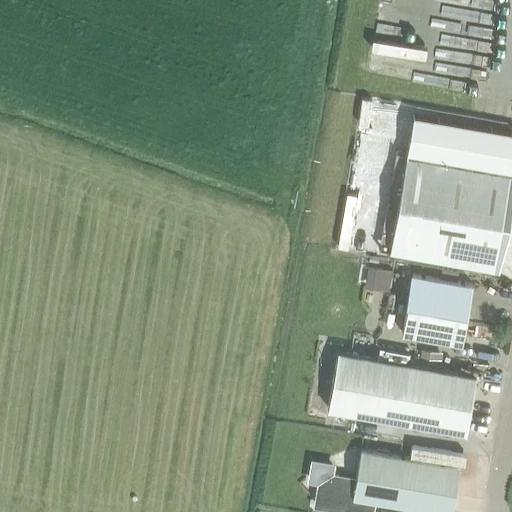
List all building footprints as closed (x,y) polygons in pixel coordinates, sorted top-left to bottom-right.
[(389,249),(492,267),(508,172),(405,154),(389,249)] [(364,287),(379,290),(383,269),(367,266),(364,287)] [(412,273),(401,333),(461,344),(471,284),(412,273)] [(327,408),(465,432),(475,375),(337,351),(327,408)] [(370,511),(373,500),(439,511),(451,511),(459,466),(360,449),(355,479),(328,475),(328,471),(325,466),(319,465),(313,468),(312,474),(316,479),(320,479),(315,505),(357,511),(370,511)]
